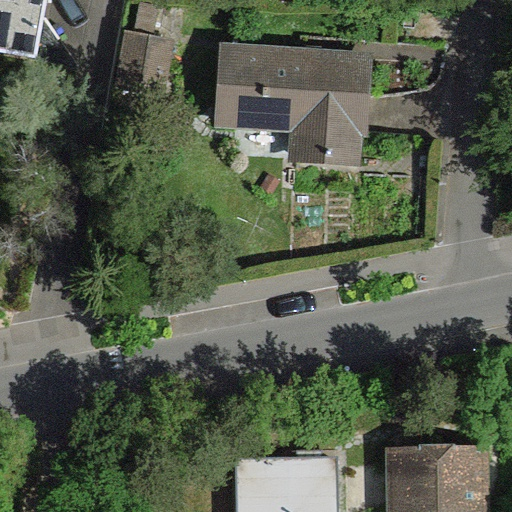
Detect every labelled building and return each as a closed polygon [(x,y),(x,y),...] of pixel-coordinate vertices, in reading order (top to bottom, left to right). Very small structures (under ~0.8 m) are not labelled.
[(46,0),(0,0),(0,37),(39,44),(46,0)] [(164,95),(171,43),(131,37),(123,89),(164,95)] [(370,62),(229,53),(224,124),(300,127),(299,159),(356,162),(358,131),(365,131),(370,62)] [(345,511),(345,449),(243,450),(243,511),(345,511)] [(485,511),(486,456),(390,456),(390,511),(485,511)]
